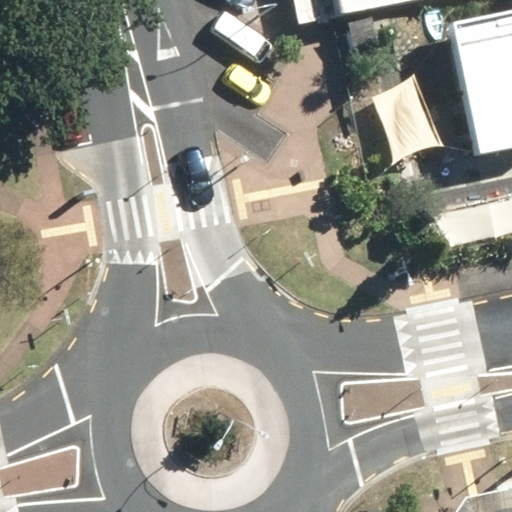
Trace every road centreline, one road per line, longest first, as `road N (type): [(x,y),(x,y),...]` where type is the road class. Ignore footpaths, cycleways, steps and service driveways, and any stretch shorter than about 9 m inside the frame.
road 1 (secondary): [(135,72),(184,128),(259,357)]
road 2 (secondary): [(143,372),(116,142),(135,72)]
road 3 (residential): [(264,360),(511,367)]
road 4 (residential): [(511,386),(288,482)]
road 5 (residential): [(0,439),(136,381)]
road 6 (residential): [(153,505),(13,511)]
road 7 (secondary): [(153,505),(131,479),(119,446),(121,412),(136,381)]
road 8 (secondary): [(264,360),(287,384),(300,416),(300,450),(288,482)]
road 9 (secondary): [(143,372),(199,343),(259,357)]
